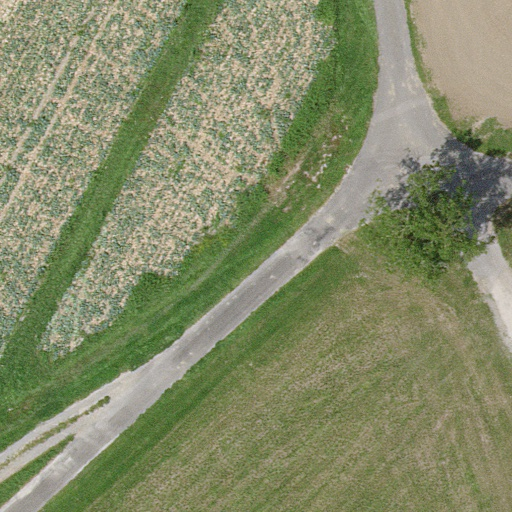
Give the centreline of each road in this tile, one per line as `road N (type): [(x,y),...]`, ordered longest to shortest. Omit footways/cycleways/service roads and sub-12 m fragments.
road 1 (track): [(24,511),(410,155),(392,0)]
road 2 (track): [(511,297),(410,155),(511,175)]
road 3 (track): [(0,477),(183,365)]
